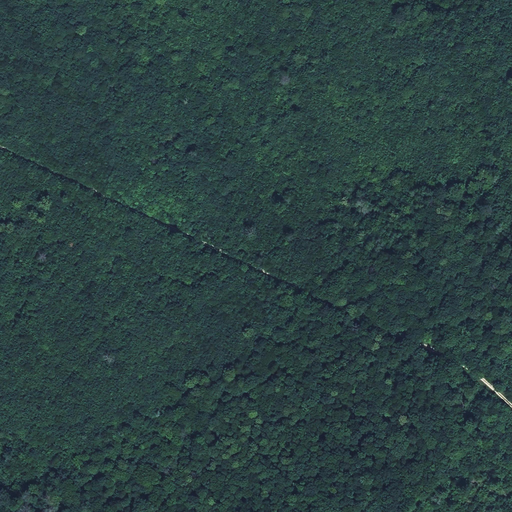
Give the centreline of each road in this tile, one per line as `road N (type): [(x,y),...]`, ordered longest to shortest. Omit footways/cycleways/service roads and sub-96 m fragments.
road 1 (track): [(0,147),(336,305)]
road 2 (track): [(378,324),(439,352),(511,407)]
